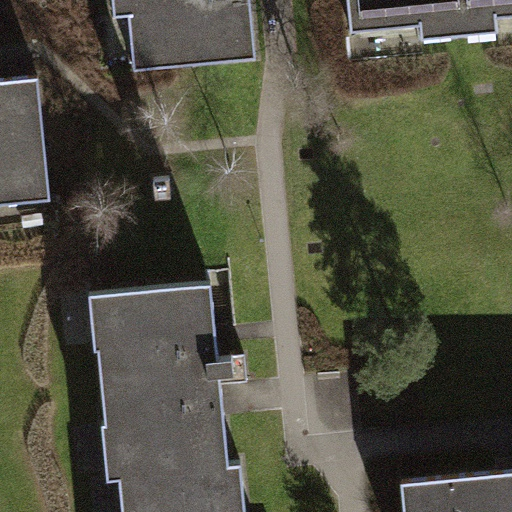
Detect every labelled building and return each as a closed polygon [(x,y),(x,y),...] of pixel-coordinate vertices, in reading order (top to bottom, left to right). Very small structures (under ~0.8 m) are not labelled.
[(238,0),(100,0),(106,60),(244,46),(238,0)] [(511,0),(337,0),(343,50),(511,33),(511,0)] [(67,77),(0,84),(0,237),(82,229),(67,77)] [(229,312),(95,324),(111,503),(245,491),(229,312)] [(247,511),(245,491),(111,503),(112,511),(247,511)] [(460,511),(511,511),(511,493),(459,499),(460,511)]
